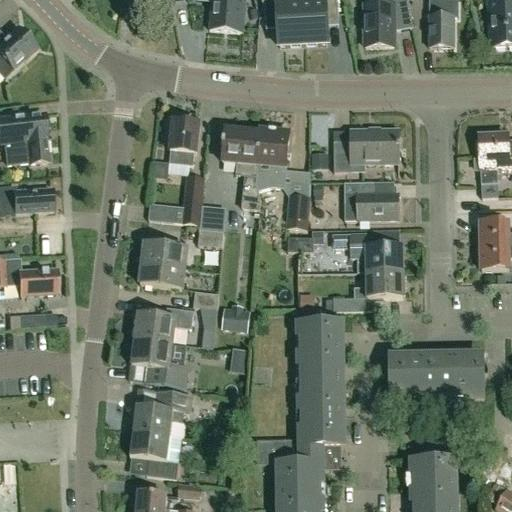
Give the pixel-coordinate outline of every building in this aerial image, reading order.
[(241,36),(244,0),(213,0),(210,33),(241,36)] [(363,5),(364,52),(394,51),(394,35),(412,31),(406,0),(386,0),(387,2),(363,5)] [(491,51),(511,50),(511,0),(509,0),(509,6),(489,7),(491,51)] [(306,3),(270,3),(269,27),(282,27),(281,55),(306,55),(306,3)] [(342,3),(306,3),(306,55),(330,55),(329,27),(342,27),(342,3)] [(454,52),(454,21),(444,21),(444,9),(430,9),(430,21),(429,21),(429,52),(454,52)] [(0,77),(3,81),(12,73),(38,48),(27,32),(16,27),(3,38),(0,34),(0,77)] [(0,125),(2,145),(3,146),(6,171),(30,168),(48,166),(45,143),(46,143),(44,118),(9,122),(0,123),(0,125)] [(173,126),(170,156),(171,156),(169,168),(193,171),(195,158),(195,157),(199,128),(173,126)] [(257,189),(261,134),(260,134),(260,138),(226,134),(223,166),(237,167),(235,179),(244,180),(241,214),(259,215),(261,203),(258,195),(257,189)] [(289,137),(261,134),(257,189),(258,195),(272,191),(284,192),(285,180),(289,137)] [(398,135),(350,136),(350,145),(334,145),(334,177),(352,176),(352,168),(398,168),(398,135)] [(498,187),(497,176),(511,175),(511,144),(508,145),(508,138),(479,140),(480,163),(475,163),(475,173),(480,172),(481,188),(498,187)] [(311,157),(311,169),(326,169),(326,157),(311,157)] [(304,170),(304,185),(324,185),(324,170),(304,170)] [(201,210),(202,210),(204,183),(186,181),(183,211),(150,208),(148,225),(199,230),(200,230),(201,210)] [(344,187),(344,207),(344,225),(399,225),(398,198),(374,199),(374,187),(344,187)] [(321,188),(312,188),(312,198),(322,198),(321,188)] [(14,209),(15,218),(52,216),(51,193),(13,195),(12,190),(0,191),(0,204),(4,204),(4,210),(14,209)] [(307,235),(310,202),(288,200),(286,233),(307,235)] [(511,249),(511,236),(508,237),(508,226),(480,226),(481,251),(511,249)] [(224,237),(199,235),(198,250),(222,252),(224,237)] [(313,243),(313,248),(323,248),(323,235),(312,235),(311,243),(313,243)] [(366,277),(403,276),(403,251),(373,251),(372,239),(335,239),(335,252),(351,252),(351,262),(366,261),(366,277)] [(313,243),(311,243),(288,242),(288,257),(313,258),(313,248),(313,243)] [(141,267),(185,273),(187,253),(143,247),(141,267)] [(511,249),(481,251),(481,274),(508,274),(508,263),(511,262),(511,249)] [(20,300),(57,299),(56,273),(20,275),(19,263),(0,264),(0,291),(20,290),(20,300)] [(185,273),(141,267),(139,288),(182,293),(185,273)] [(403,276),(366,277),(366,291),(355,291),(355,303),(334,303),(334,316),(374,316),(373,303),(404,302),(403,276)] [(193,311),(216,314),(218,299),(195,296),(193,311)] [(314,315),(313,298),(298,299),(299,315),(314,315)] [(246,336),(249,316),(242,315),(243,312),(232,310),(231,314),(225,313),(222,333),(246,336)] [(134,343),(173,348),(175,331),(191,333),(193,316),(166,312),(166,322),(137,319),(134,343)] [(281,511),(324,511),(323,466),(325,466),(342,445),(342,444),(341,444),(339,337),(339,326),(297,326),(298,444),(256,445),(257,469),(281,468),(281,511)] [(214,355),(216,333),(205,332),(203,354),(214,355)] [(173,348),(134,343),(131,370),(155,373),(154,388),(186,392),(188,372),(170,369),(173,348)] [(231,360),(246,362),(247,354),(232,353),(231,360)] [(483,363),(396,365),(396,359),(389,360),(390,392),(381,392),(381,404),(390,404),(390,407),(484,405),(483,363)] [(209,393),(222,392),(220,370),(207,371),(209,393)] [(136,411),(133,436),(170,440),(171,427),(182,428),(183,417),(190,418),(192,401),(157,397),(155,413),(136,411)] [(170,440),(133,436),(130,462),(148,465),(146,481),(176,484),(178,468),(167,466),(170,440)] [(452,511),(452,464),(409,465),(410,511),(452,511)] [(177,501),(199,504),(201,490),(179,488),(177,501)] [(511,511),(511,497),(499,490),(491,504),(498,509),(496,511),(511,511)] [(138,497),(136,511),(165,511),(166,500),(138,497)]
